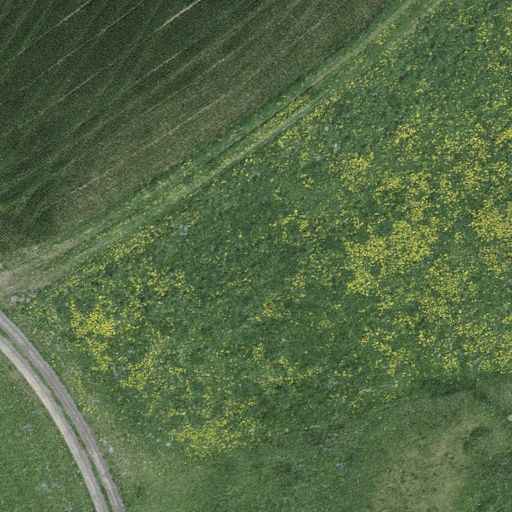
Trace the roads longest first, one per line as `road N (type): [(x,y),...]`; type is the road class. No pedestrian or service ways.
road 1 (track): [(413,0),(235,150),(90,251),(0,283)]
road 2 (track): [(0,330),(58,401),(110,511)]
